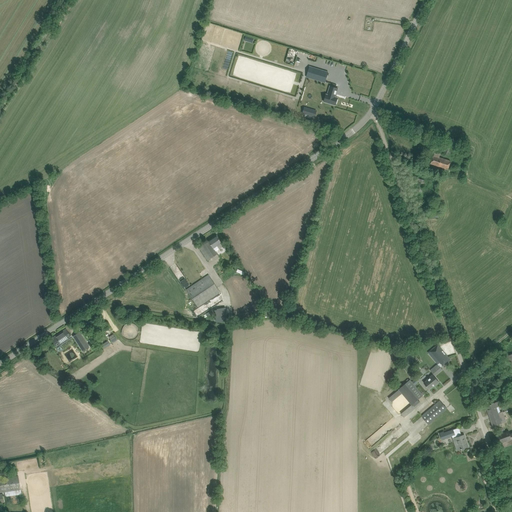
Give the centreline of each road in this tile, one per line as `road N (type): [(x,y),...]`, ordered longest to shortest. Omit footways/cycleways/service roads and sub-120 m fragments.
road 1 (tertiary): [(0,363),(373,110)]
road 2 (unclassified): [(511,506),(373,110)]
road 3 (track): [(67,0),(0,109)]
road 4 (tertiary): [(373,110),(426,0)]
